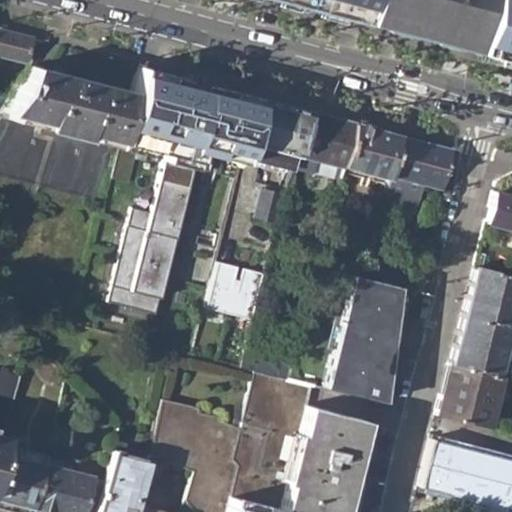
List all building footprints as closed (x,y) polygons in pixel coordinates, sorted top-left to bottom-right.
[(284,0),(295,3),(295,0),(306,0),(311,2),(318,9),(364,21),(369,0),(284,0)] [(369,0),(364,21),(377,24),(408,33),(473,50),(485,0),(369,0)] [(511,0),(485,0),(473,50),(504,58),(511,60),(511,0)] [(0,28),(0,54),(23,60),(29,36),(0,28)] [(0,111),(0,171),(101,198),(114,146),(129,88),(28,61),(0,111)] [(135,64),(129,88),(114,146),(160,158),(146,210),(127,205),(103,299),(151,311),(189,165),(205,169),(209,152),(239,160),(240,155),(256,96),(135,64)] [(256,96),(240,155),(289,168),(290,165),(291,163),(304,109),(256,96)] [(311,172),(312,169),(315,158),(341,165),(352,122),(304,109),(291,163),(290,165),(311,172)] [(341,165),(386,177),(387,173),(396,134),(352,122),(341,165)] [(382,196),(415,205),(421,182),(440,187),(449,148),(404,136),(395,175),(387,173),(386,177),(382,196)] [(338,176),(341,165),(315,158),(312,169),(338,176)] [(283,193),(258,187),(251,215),(276,221),(283,193)] [(482,221),(511,228),(511,194),(489,189),(482,221)] [(392,283),(398,257),(369,251),(364,276),(392,283)] [(201,305),(251,318),(263,272),(241,266),(235,289),(229,288),(235,265),(213,259),(212,265),(208,277),(201,305)] [(458,314),(507,326),(511,306),(511,274),(471,264),(458,314)] [(319,386),(380,402),(375,367),(394,284),(392,283),(364,276),(348,272),(319,386)] [(69,322),(75,298),(52,292),(49,307),(41,305),(39,314),(69,322)] [(446,362),(495,374),(507,326),(458,314),(446,362)] [(252,369),(287,378),(291,364),(243,351),(239,366),(252,369)] [(486,426),(493,396),(495,389),(499,375),(495,374),(446,362),(433,412),(486,426)] [(0,447),(18,374),(0,369),(0,447)] [(340,511),(365,417),(307,402),(311,384),(287,378),(252,369),(239,422),(217,417),(218,414),(195,408),(196,403),(159,394),(148,454),(189,470),(181,500),(190,511),(340,511)] [(502,390),(495,389),(493,396),(500,398),(502,390)] [(511,511),(511,459),(427,438),(415,489),(504,511),(511,511)] [(0,498),(32,506),(42,463),(44,451),(19,444),(16,458),(0,454),(0,498)] [(131,511),(134,501),(146,456),(111,447),(101,485),(93,511),(131,511)] [(60,462),(58,467),(72,470),(73,465),(60,462)] [(32,506),(54,511),(93,511),(101,485),(88,482),(89,475),(72,470),(58,467),(42,463),(32,506)] [(131,511),(171,511),(134,501),(131,511)]
